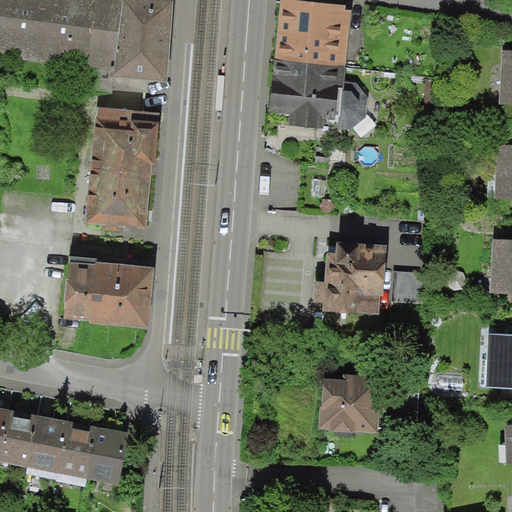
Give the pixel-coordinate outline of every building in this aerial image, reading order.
[(146,77),(166,81),(174,0),(0,0),(0,59),(91,71),(91,91),(146,92),(146,77)] [(284,0),(271,120),(337,130),(350,9),(288,0),(284,0)] [(511,52),(504,52),(502,103),(511,103),(511,52)] [(91,224),(152,229),(157,172),(162,115),(101,109),(91,224)] [(511,144),(499,144),(496,198),(511,198),(511,144)] [(511,240),(494,239),(492,291),(511,292),(511,240)] [(318,275),(315,311),(382,316),(390,243),(331,242),(329,274),(318,275)] [(79,320),(148,325),(154,266),(74,258),(66,319),(79,320)] [(511,335),(490,334),(487,386),(511,386),(511,335)] [(324,426),(377,429),(381,378),(330,372),(324,426)] [(0,462),(117,484),(126,432),(0,408),(0,462)]
